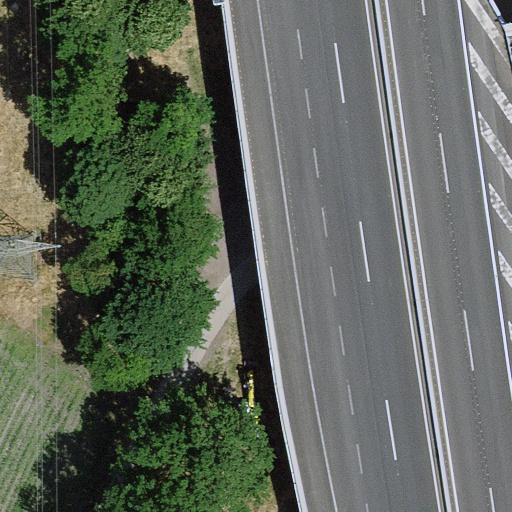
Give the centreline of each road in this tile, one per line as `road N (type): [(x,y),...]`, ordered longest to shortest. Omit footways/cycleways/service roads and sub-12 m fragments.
road 1 (track): [(107,511),(208,309),(249,276),(285,257),(511,216)]
road 2 (motorway): [(328,0),(404,511)]
road 3 (motorway): [(498,511),(425,0)]
